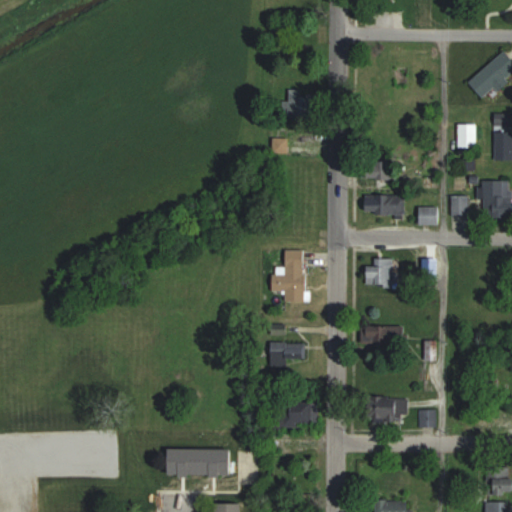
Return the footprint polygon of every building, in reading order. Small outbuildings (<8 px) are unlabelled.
[(511,46),(470,81),(484,97),(496,87),(502,94),(511,86),(511,46)] [(292,91),(292,116),(321,116),(321,91),(292,91)] [(511,114),(497,115),(497,160),(511,160),(511,114)] [(484,217),(511,216),(511,179),(484,179),(484,217)] [(407,194),(368,194),(368,213),(407,213),(407,194)] [(440,206),(420,206),(420,224),(440,224),(440,206)] [(308,249),(287,249),(287,273),(275,273),(275,291),(288,291),(288,301),(308,301),(308,249)] [(376,265),(368,265),(368,286),(396,286),(396,258),(376,258),(376,265)] [(426,341),(426,359),(439,359),(439,341),(426,341)] [(290,359),(309,359),(309,342),(273,342),(273,369),(290,369),(290,359)] [(411,397),(371,396),(371,419),(410,420),(411,397)] [(281,402),(281,424),(318,424),(318,402),(281,402)] [(423,427),(440,427),(440,409),(423,409),(423,427)] [(234,448),(173,448),(173,477),(234,477),(234,448)] [(491,492),(511,492),(511,477),(491,478),(491,492)] [(385,501),(384,511),(416,511),(416,501),(385,501)] [(507,511),(508,501),(487,501),(487,511),(507,511)] [(217,503),(216,511),(245,511),(245,503),(217,503)]
